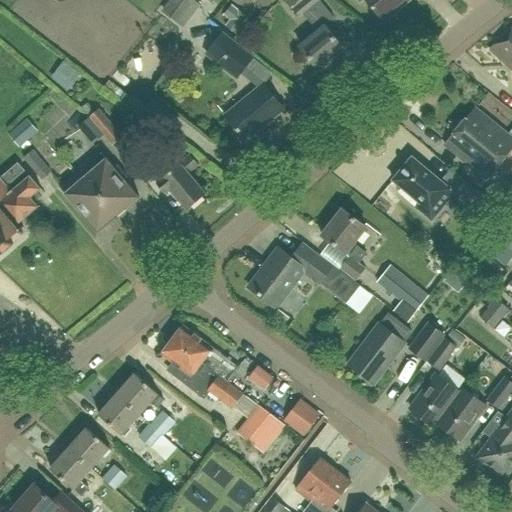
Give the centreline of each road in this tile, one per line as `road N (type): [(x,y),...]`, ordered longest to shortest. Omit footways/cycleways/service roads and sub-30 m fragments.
road 1 (tertiary): [(182,278),(504,0)]
road 2 (residential): [(493,511),(182,278)]
road 3 (tertiary): [(3,418),(182,278)]
